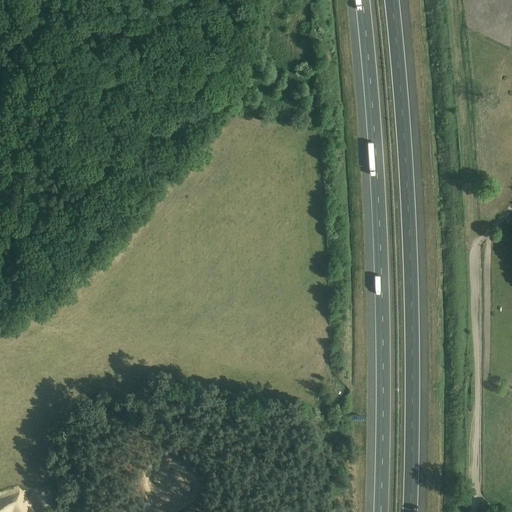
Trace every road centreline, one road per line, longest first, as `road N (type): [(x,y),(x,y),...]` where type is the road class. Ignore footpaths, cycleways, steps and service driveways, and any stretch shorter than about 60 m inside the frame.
road 1 (motorway): [(409,511),(410,249),(391,0)]
road 2 (motorway): [(361,0),(379,247),(380,511)]
road 3 (track): [(511,210),(471,249),(470,511)]
